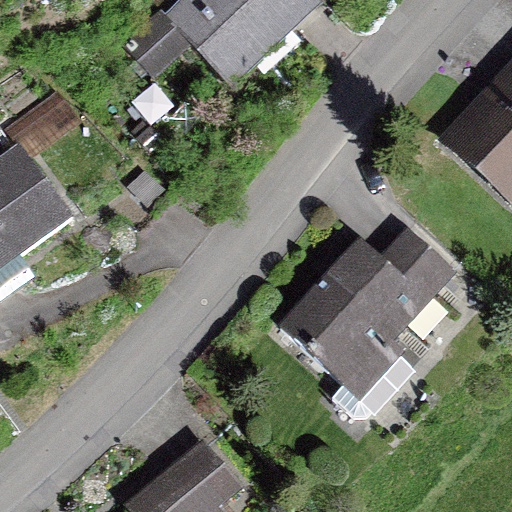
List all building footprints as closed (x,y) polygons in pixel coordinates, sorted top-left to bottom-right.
[(228,91),(324,6),(318,0),(179,0),(165,13),(164,12),(124,47),(154,81),(190,49),(228,91)] [(511,59),(436,140),(511,211),(511,59)] [(30,160),(80,125),(57,93),(3,132),(15,148),(18,145),(30,160)] [(0,272),(9,266),(73,220),(30,160),(0,181),(0,272)] [(146,170),(126,189),(147,211),(167,193),(146,170)] [(277,327),(375,419),(417,374),(400,358),(404,353),(393,342),(408,327),(422,341),(448,313),(434,300),(458,275),(409,229),(380,259),(360,240),(277,327)] [(233,511),(228,505),(245,491),(203,441),(143,491),(124,507),(128,511),(233,511)]
